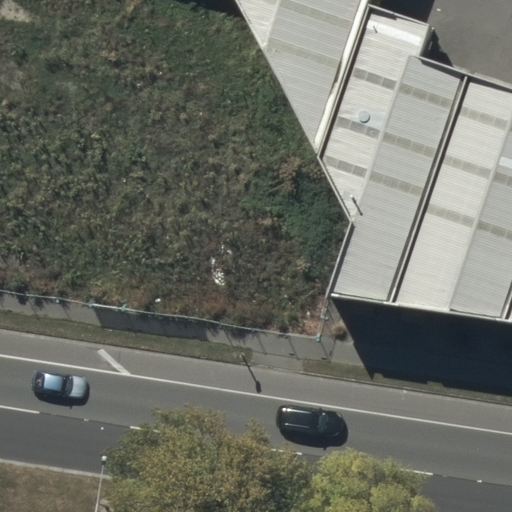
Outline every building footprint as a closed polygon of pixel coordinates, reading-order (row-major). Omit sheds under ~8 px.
[(66,0),(0,0),(0,52),(43,67),(66,0)] [(242,0),(319,151),(371,33),(379,0),(242,0)] [(319,151),(357,213),(425,56),(371,33),(319,151)] [(511,295),(511,87),(425,56),(357,213),(332,294),(504,319),(511,295)] [(0,161),(11,128),(0,124),(0,251),(4,252),(21,201),(0,193),(0,161)]
